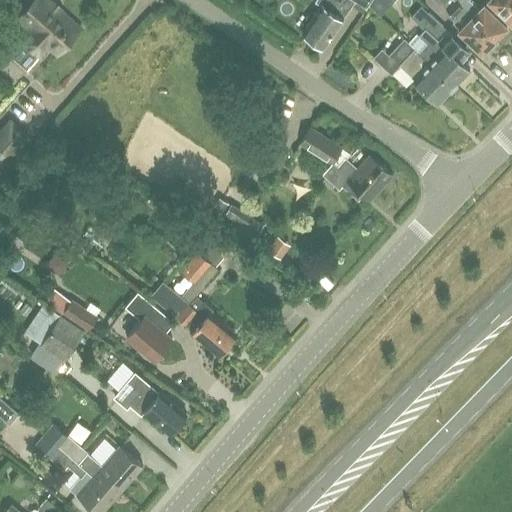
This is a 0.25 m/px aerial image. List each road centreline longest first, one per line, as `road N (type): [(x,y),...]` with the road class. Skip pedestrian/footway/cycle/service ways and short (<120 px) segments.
road 1 (unclassified): [(171,511),(460,190)]
road 2 (residential): [(460,190),(188,0)]
road 3 (primary): [(511,302),(302,511)]
road 4 (primary): [(372,511),(511,370)]
